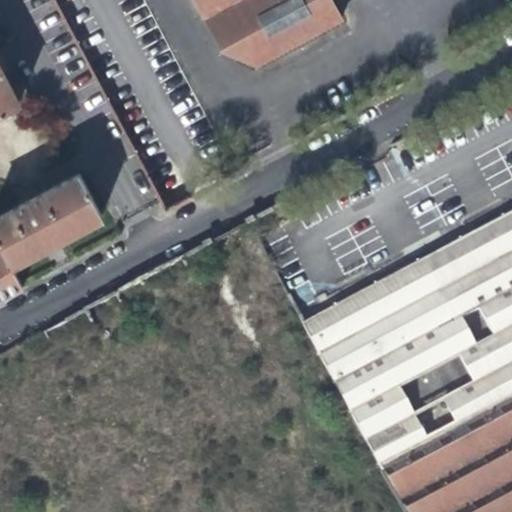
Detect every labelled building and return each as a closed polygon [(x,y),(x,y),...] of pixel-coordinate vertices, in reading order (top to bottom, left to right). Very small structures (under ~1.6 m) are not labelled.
[(327,0),(192,0),(217,47),(253,64),(337,19),(327,0)] [(0,110),(16,102),(0,71),(0,69),(4,67),(0,60),(0,110)] [(0,213),(0,249),(8,264),(39,247),(42,251),(48,248),(55,245),(52,240),(98,216),(75,174),(66,179),(61,171),(36,184),(41,192),(0,213)] [(302,327),(372,450),(384,470),(511,401),(511,212),(501,219),(302,327)] [(8,264),(0,249),(0,296),(3,295),(20,286),(8,264)] [(511,511),(511,401),(384,470),(385,472),(407,511),(511,511)]
